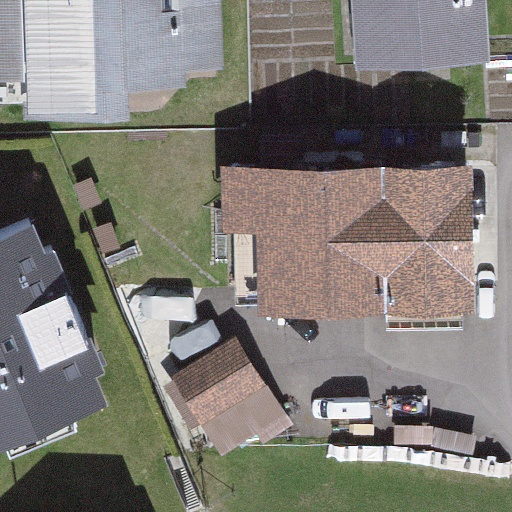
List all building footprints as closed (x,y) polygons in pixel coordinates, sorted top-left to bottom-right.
[(205,0),(0,0),(0,119),(208,115),(205,0)] [(479,0),(345,0),(348,55),(482,49),(479,0)] [(377,171),(237,175),(240,311),(381,307),(377,171)] [(32,213),(0,226),(0,435),(106,392),(95,364),(105,360),(54,239),(44,242),(32,213)] [(225,346),(168,390),(200,431),(257,386),(225,346)]
